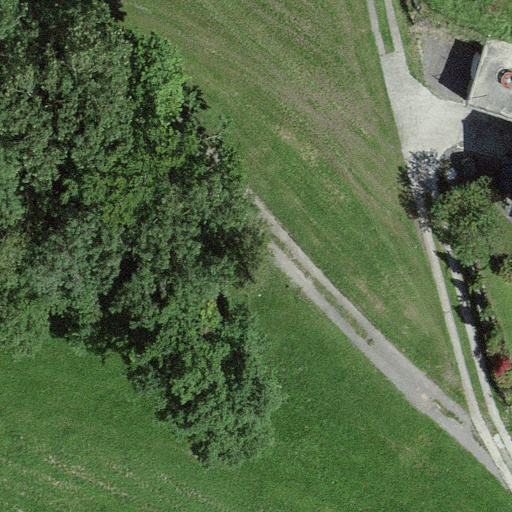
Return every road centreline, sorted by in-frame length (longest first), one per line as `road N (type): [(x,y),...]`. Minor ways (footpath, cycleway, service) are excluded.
road 1 (track): [(511,464),(380,352),(81,43),(20,0)]
road 2 (track): [(378,0),(460,321),(511,464)]
